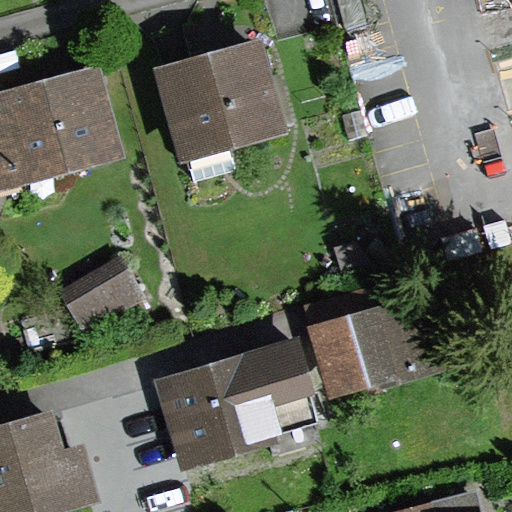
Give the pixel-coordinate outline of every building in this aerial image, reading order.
[(164,73),(187,155),(277,130),(255,48),(164,73)] [(0,101),(0,141),(9,139),(19,178),(112,152),(92,77),(0,101)] [(66,298),(84,328),(140,295),(122,264),(66,298)] [(380,381),(466,357),(449,298),(413,309),(405,282),(310,309),(334,383),(377,371),(380,381)] [(177,378),(188,413),(170,419),(182,459),(315,420),(294,344),(177,378)] [(59,457),(47,416),(0,429),(0,511),(35,511),(89,497),(75,452),(59,457)] [(476,511),(473,498),(410,511),(476,511)]
